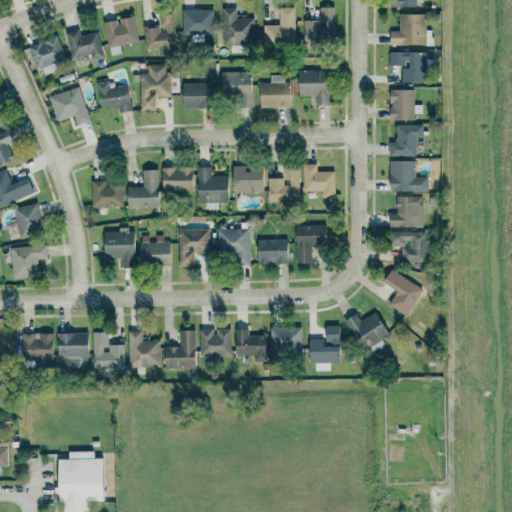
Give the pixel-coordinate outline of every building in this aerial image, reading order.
[(263,25),(264,45),(295,45),(294,7),(279,8),(279,25),(263,25)] [(334,7),(319,7),(319,20),(304,20),(304,44),(335,43),(334,7)] [(237,8),(222,8),(223,46),(255,45),(254,18),(237,19),(237,8)] [(182,10),(183,35),(213,34),(213,9),(182,10)] [(144,26),(145,50),(158,49),(159,57),(176,56),(174,10),(159,11),(159,25),(144,26)] [(390,45),(427,45),(426,14),(399,14),(400,31),(390,31),(390,45)] [(118,20),(104,22),(107,47),(138,43),(135,17),(118,19),(118,20)] [(90,54),(92,61),(104,57),(97,32),(80,36),(78,29),(65,32),(72,59),(90,54)] [(40,76),(57,70),(55,63),(66,59),(57,35),(29,46),(40,76)] [(426,52),(390,52),(389,64),(409,65),(409,68),(402,68),(402,82),(426,82),(426,52)] [(165,64),(147,65),(148,73),(140,73),(140,110),(155,110),(155,97),(171,97),(171,72),(166,72),(165,64)] [(298,70),(299,97),(316,96),(316,106),(329,105),(328,70),(298,70)] [(251,71),(221,72),(221,96),(240,96),(241,108),(252,107),(251,71)] [(260,107),(291,107),(290,82),(284,82),(284,75),(270,75),(270,82),(260,83),(260,107)] [(133,110),(127,84),(110,88),(108,81),(96,83),(101,109),(116,106),(118,114),(133,110)] [(183,109),(214,108),(213,82),(182,83),(183,109)] [(79,87),(49,97),(57,122),(75,116),(77,125),(90,121),(79,87)] [(414,120),(414,113),(422,113),(422,105),(414,105),(414,90),(390,90),(390,120),(414,120)] [(416,156),(416,137),(422,137),(423,125),(397,125),(397,142),(389,142),(389,156),(416,156)] [(0,132),(0,166),(14,161),(8,146),(13,143),(8,129),(0,132)] [(427,192),(428,177),(415,177),(415,161),(390,160),(389,191),(427,192)] [(269,202),(286,201),(285,194),(300,193),(299,164),(284,165),(284,178),(268,178),(269,202)] [(334,198),(334,171),(317,171),(317,164),(303,164),(303,191),(321,191),(321,198),(334,198)] [(234,193),(263,192),(262,168),(245,169),(245,165),(232,166),(234,193)] [(193,167),(162,168),(163,192),(193,191),(193,167)] [(227,176),(211,177),(211,167),(197,167),(198,203),(205,203),(206,209),(218,208),(218,202),(228,202),(227,176)] [(159,207),(158,169),(142,170),(143,186),(128,187),(128,208),(159,207)] [(0,207),(34,194),(28,178),(12,184),(6,170),(0,172),(0,207)] [(93,208),(124,206),(123,181),(92,182),(93,208)] [(396,196),(397,214),(389,214),(390,227),(416,227),(415,209),(423,209),(423,196),(396,196)] [(18,238),(43,235),(38,204),(14,207),(18,238)] [(249,228),(241,228),(241,222),(230,222),(230,229),(217,229),(218,256),(237,256),(237,265),(250,264),(249,228)] [(311,263),(311,245),(326,245),(326,225),(296,225),(296,263),(311,263)] [(104,232),(104,258),(122,258),(122,266),(135,266),(134,229),(119,229),(120,231),(104,232)] [(178,230),(179,267),(194,266),(194,254),(210,253),(210,229),(178,230)] [(401,263),(430,263),(430,240),(425,240),(425,232),(390,231),(390,246),(402,247),(401,263)] [(258,264),(288,264),(287,239),(257,240),(258,264)] [(170,241),(139,242),(140,266),(171,265),(170,241)] [(39,277),(38,259),(47,259),(47,245),(11,247),(12,278),(39,277)] [(423,289),(391,270),(383,283),(397,291),(389,305),(406,316),(423,289)] [(344,321),(362,351),(389,335),(376,312),(361,321),(356,314),(344,321)] [(311,339),(311,371),(330,370),(330,363),(340,362),(339,325),(325,326),(326,339),(311,339)] [(301,327),(270,328),(271,353),(302,352),(301,327)] [(199,329),(200,356),(231,355),(230,329),(215,329),(199,329)] [(248,329),(235,329),(236,355),(254,355),(254,361),(266,361),(265,336),(248,336),(248,329)] [(195,330),(180,331),(180,346),(164,347),(165,369),(196,368),(195,330)] [(160,367),(160,340),(142,341),(142,331),(128,331),(129,368),(160,367)] [(124,344),(108,344),(108,332),(93,332),(93,368),(124,368),(124,344)] [(21,334),(22,359),(53,358),(52,333),(21,334)] [(88,357),(87,333),(58,333),(59,366),(79,365),(79,358),(88,357)] [(0,444),(0,466),(8,466),(7,444),(0,444)] [(103,501),(103,458),(94,459),(94,451),(69,452),(69,459),(59,459),(59,502),(65,502),(64,511),(83,511),(84,501),(103,501)]
